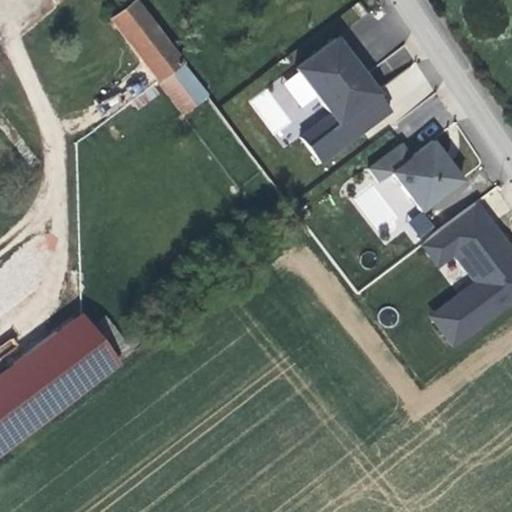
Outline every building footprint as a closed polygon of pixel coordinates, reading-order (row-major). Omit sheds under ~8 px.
[(204,95),(134,2),(110,20),(181,113),(204,95)] [(388,109),(332,37),(294,67),(327,115),(300,137),(317,161),(388,109)] [(399,143),(365,168),(378,183),(389,175),(417,213),(462,181),(447,161),(430,137),(407,154),(399,143)] [(427,313),(451,349),(511,307),(511,247),(480,200),(419,241),(437,268),(455,257),(473,283),(427,313)] [(0,458),(121,367),(102,342),(83,317),(0,379),(0,458)]
